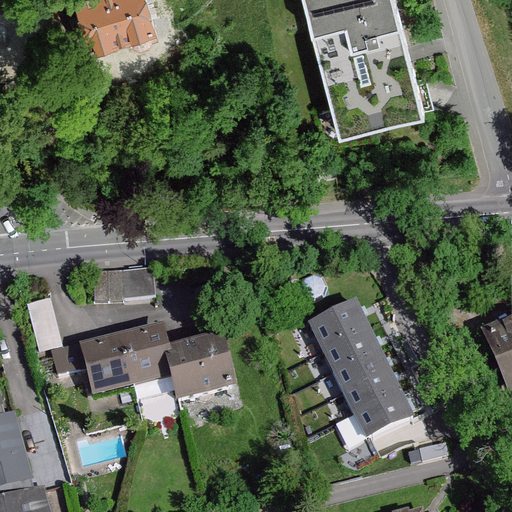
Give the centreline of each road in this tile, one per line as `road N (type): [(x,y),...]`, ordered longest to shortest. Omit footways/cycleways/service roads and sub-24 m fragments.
road 1 (tertiary): [(365,222),(31,251)]
road 2 (residential): [(365,222),(511,510)]
road 3 (residential): [(511,189),(458,0)]
road 4 (tertiary): [(511,211),(365,222)]
